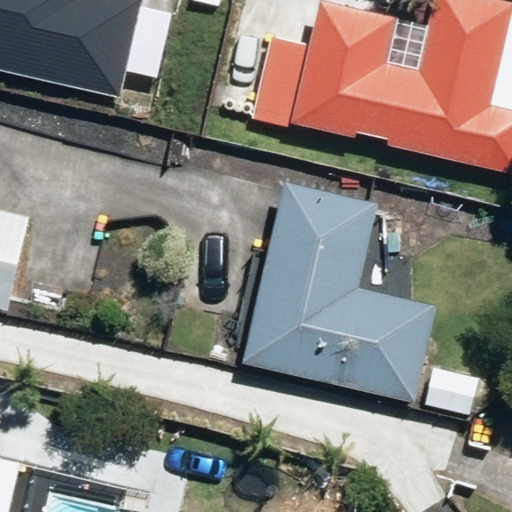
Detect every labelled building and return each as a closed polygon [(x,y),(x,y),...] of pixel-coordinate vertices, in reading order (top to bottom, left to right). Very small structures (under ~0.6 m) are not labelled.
[(53,0),(34,84),(264,136),(271,106),(301,112),(315,52),(275,42),(277,35),(243,27),(249,0),(167,0),(160,31),(130,25),(136,0),(53,0)] [(309,0),(302,31),(344,39),(353,0),(309,0)] [(329,164),(362,171),(367,146),(334,138),(329,164)] [(219,182),(265,193),(274,156),(227,145),(219,182)] [(235,368),(408,405),(428,309),(349,292),(367,208),(274,188),(235,368)] [(0,306),(19,220),(0,215),(0,306)] [(171,304),(186,307),(190,288),(174,284),(171,304)] [(430,406),(460,409),(463,384),(433,381),(430,406)]
